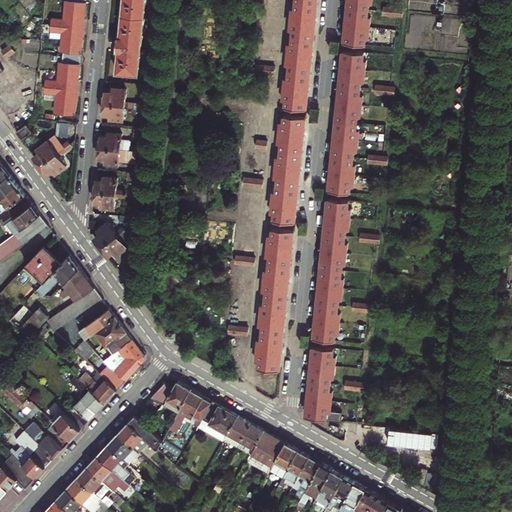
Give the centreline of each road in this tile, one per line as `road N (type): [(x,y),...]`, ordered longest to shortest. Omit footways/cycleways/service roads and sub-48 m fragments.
road 1 (residential): [(333,0),(291,423)]
road 2 (residential): [(104,0),(80,241)]
road 3 (residential): [(168,355),(23,511)]
road 4 (residential): [(448,511),(291,423)]
road 5 (residential): [(168,355),(80,241)]
road 6 (residential): [(291,423),(168,355)]
road 7 (residential): [(80,241),(0,133)]
